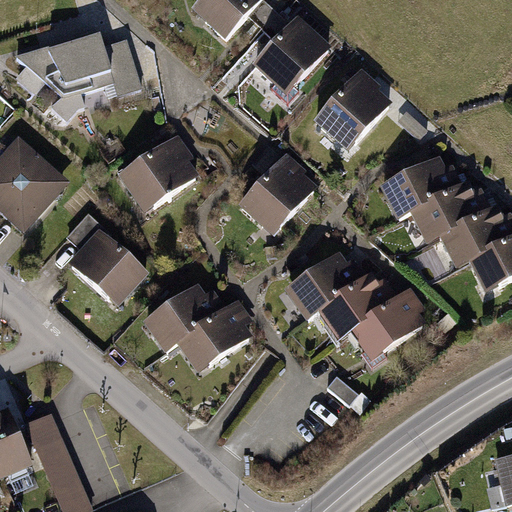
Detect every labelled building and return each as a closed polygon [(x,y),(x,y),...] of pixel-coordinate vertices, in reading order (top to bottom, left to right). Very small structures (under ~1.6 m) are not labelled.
[(276,0),(214,0),(197,20),(233,50),(276,0)] [(339,59),(304,26),(260,72),(294,105),(339,59)] [(62,120),(146,97),(132,43),(106,50),(103,39),(18,61),(28,97),(62,88),(67,106),(59,108),(62,120)] [(402,113),(366,81),(323,130),(358,162),(402,113)] [(183,144),(125,184),(150,221),(208,182),(183,144)] [(74,189),(23,145),(0,171),(0,214),(29,240),(74,189)] [(326,193),(290,161),(244,212),(281,244),(326,193)] [(451,164),(388,194),(404,227),(420,219),(437,252),(450,246),(465,277),(480,269),(495,300),(511,291),(511,215),(510,211),(497,217),(481,184),(464,192),(451,164)] [(154,283),(101,235),(71,267),(125,316),(154,283)] [(352,258),(293,298),(315,332),(328,323),(346,349),(361,339),(379,367),(438,327),(416,293),(400,304),(382,277),(370,286),(352,258)] [(224,322),(203,291),(148,327),(174,366),(187,357),(203,381),(263,341),(242,310),(224,322)] [(343,382),(333,394),(355,415),(366,403),(343,382)] [(14,417),(0,422),(0,490),(39,474),(14,417)] [(30,428),(56,511),(90,511),(60,418),(30,428)] [(511,460),(502,463),(511,503),(511,460)] [(489,497),(494,511),(506,511),(500,493),(489,497)]
